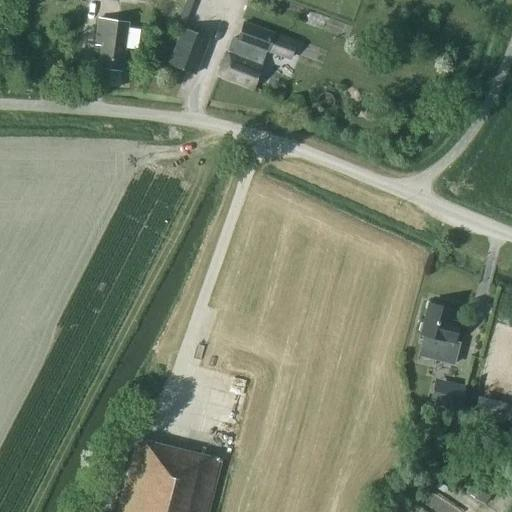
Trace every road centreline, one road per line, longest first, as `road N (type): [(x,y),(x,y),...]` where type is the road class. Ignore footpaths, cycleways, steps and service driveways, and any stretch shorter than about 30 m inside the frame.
road 1 (residential): [(413,194),(195,121),(0,104)]
road 2 (residential): [(413,194),(482,113),(511,46)]
